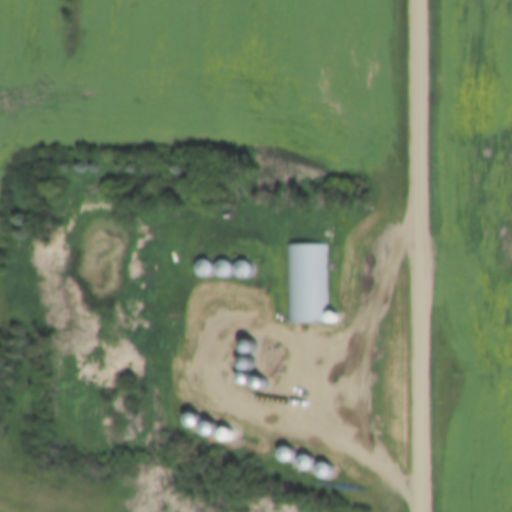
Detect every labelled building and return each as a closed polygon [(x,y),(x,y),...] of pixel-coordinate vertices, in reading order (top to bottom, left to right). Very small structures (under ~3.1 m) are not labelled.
[(283,238),(322,234),(329,309),(290,313),(283,238)] [(206,271),(211,270),(214,266),(215,262),(214,257),(211,254),(206,253),(202,254),(199,257),(197,262),(199,266),(202,270),(206,271)] [(226,272),(230,270),(234,267),(235,263),(234,258),(230,255),(226,253),(221,255),(218,258),(217,262),(218,267),(221,270),(226,272)] [(246,272),(250,271),(253,268),(255,263),(253,259),(250,255),(246,254),(241,255),(238,259),(237,263),(238,268),(241,271),(246,272)] [(263,342),(266,341),(269,338),(270,335),(269,331),(266,328),(263,327),(259,328),(257,331),(256,335),(257,338),(259,341),(263,342)] [(264,356),(268,355),(271,353),(271,349),(271,345),(268,343),(264,342),(261,343),(258,345),(257,349),(258,352),(261,355),(264,356)] [(265,371),(269,370),(272,367),(272,364),(272,360),(269,357),(265,356),(262,357),(259,360),(258,363),(259,367),(262,370),(265,371)] [(281,374),(285,373),(287,370),(288,367),(287,363),(285,361),(281,360),(278,361),(275,363),(274,367),(275,370),(278,373),(281,374)] [(223,409),(227,408),(229,406),(230,402),(229,399),(227,396),(223,395),(220,396),(217,398),(216,402),(217,405),(219,408),(223,409)] [(241,417),(245,416),(247,413),(248,410),(247,406),(245,403),(241,402),(238,403),(235,406),(234,409),(235,413),(238,416),(241,417)] [(257,423),(261,422),(264,419),(265,416),(264,412),(261,409),(258,408),(254,409),(251,412),(250,415),(251,419),(254,422),(257,423)] [(323,440),(327,439),(329,437),(330,433),(329,430),(327,427),(323,426),(320,427),(317,430),(316,433),(317,437),(320,439),(323,440)] [(344,448),(348,447),(350,444),(351,441),(350,437),(348,435),(344,434),(341,435),(338,437),(337,441),(338,444),(341,447),(344,448)] [(364,455),(368,454),(371,451),(372,448),(371,444),(368,442),(365,441),(361,442),(358,444),(357,448),(358,451),(361,454),(364,455)]
